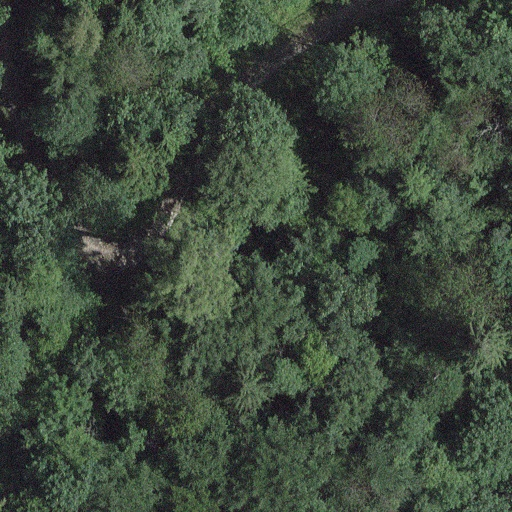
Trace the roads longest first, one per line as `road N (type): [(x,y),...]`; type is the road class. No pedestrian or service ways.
road 1 (track): [(380,0),(266,76),(211,175),(154,242),(12,511)]
road 2 (track): [(154,242),(69,203),(0,107)]
